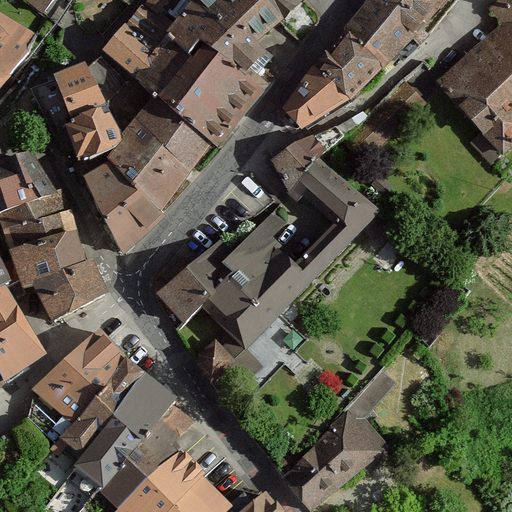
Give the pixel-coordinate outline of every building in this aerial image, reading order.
[(24,0),(44,16),(57,0),(24,0)] [(128,31),(157,59),(171,41),(178,29),(166,20),(170,14),(165,10),(171,3),(169,0),(153,0),(150,6),(128,31)] [(261,0),(194,0),(195,1),(229,38),(240,28),(261,49),(285,25),(261,0)] [(261,0),(285,25),(303,5),(298,0),(261,0)] [(454,0),(375,0),(371,5),(416,41),(455,0),(454,0)] [(505,31),(438,87),(505,159),(511,152),(511,0),(502,0),(488,13),(505,31)] [(178,29),(171,41),(193,63),(206,49),(214,55),(229,38),(195,1),(178,29)] [(416,41),(371,5),(347,35),(381,65),(388,56),(393,59),(401,51),(404,54),(416,41)] [(0,88),(24,63),(38,37),(0,17),(0,88)] [(257,70),(263,73),(273,62),(261,49),(240,28),(229,38),(214,55),(249,81),(257,70)] [(157,59),(128,31),(107,57),(139,83),(157,59)] [(345,33),(318,72),(345,103),(381,65),(347,35),(345,33)] [(215,147),(222,153),(264,94),(249,81),(214,55),(206,49),(193,63),(171,41),(157,59),(139,83),(215,147)] [(101,61),(87,72),(105,107),(127,85),(101,61)] [(249,81),(264,94),(274,80),(263,73),(257,70),(249,81)] [(38,91),(55,135),(107,110),(105,107),(87,72),(60,84),(59,80),(49,83),(50,88),(38,91)] [(315,72),(285,122),(296,135),(345,103),(318,72),(315,72)] [(161,217),(215,147),(139,83),(125,102),(142,116),(121,140),(106,159),(110,164),(161,217)] [(407,85),(348,143),(367,163),(427,105),(407,85)] [(78,168),(106,159),(121,140),(120,132),(107,110),(55,135),(64,153),(72,150),(78,168)] [(273,165),(290,196),(322,162),(358,129),(352,122),(335,132),(296,147),(273,165)] [(0,219),(56,201),(30,159),(0,169),(0,219)] [(322,162),(290,196),(298,204),(304,198),(336,228),(298,269),(314,284),(378,215),(322,162)] [(165,221),(161,217),(110,164),(87,186),(125,258),(148,240),(165,221)] [(0,219),(11,257),(77,238),(71,214),(60,200),(56,201),(0,219)] [(314,284),(298,269),(272,243),(288,226),(274,214),(235,255),(225,245),(196,269),(221,300),(205,313),(227,335),(201,358),(200,367),(214,388),(314,284)] [(77,238),(11,257),(14,266),(19,283),(23,292),(31,289),(87,269),(77,238)] [(0,293),(6,290),(19,283),(14,266),(5,270),(0,261),(0,293)] [(221,300),(196,269),(192,272),(186,265),(163,284),(162,287),(166,291),(162,294),(188,327),(205,313),(221,300)] [(87,269),(31,289),(51,323),(109,296),(92,267),(87,269)] [(0,374),(5,385),(49,358),(6,290),(0,293),(0,374)] [(57,446),(127,366),(101,338),(37,390),(30,422),(57,446)] [(428,354),(418,345),(410,354),(419,363),(428,354)] [(84,462),(146,381),(127,366),(57,446),(52,453),(59,459),(69,450),(84,462)] [(352,411),(285,480),(311,511),(317,511),(389,448),(366,420),(396,385),(382,373),(351,409),(352,411)] [(101,493),(176,412),(179,408),(146,381),(84,462),(76,472),(101,493)] [(113,511),(121,511),(180,458),(176,453),(198,428),(176,412),(101,493),(83,511),(105,511),(109,508),(113,511)] [(281,463),(289,471),(300,460),(292,453),(281,463)] [(174,511),(204,482),(180,458),(121,511),(174,511)] [(231,511),(234,510),(204,482),(174,511),(231,511)] [(274,511),(262,498),(254,506),(246,499),(234,510),(231,511),(274,511)]
